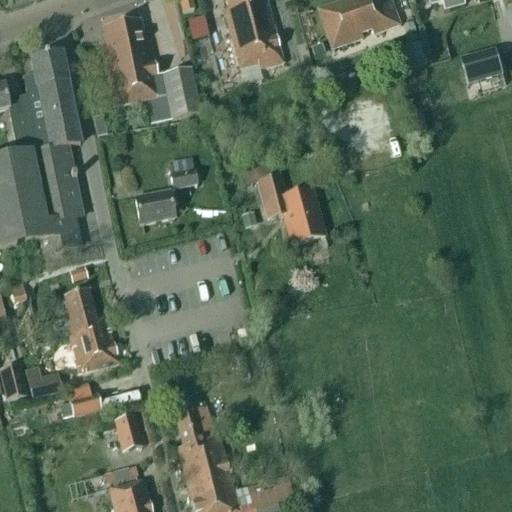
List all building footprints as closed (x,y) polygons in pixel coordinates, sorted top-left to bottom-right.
[(182,17),(192,14),(189,0),(187,0),(179,2),(182,17)] [(264,0),(224,0),(228,13),(223,14),(240,73),(258,68),(260,73),(283,67),(264,0)] [(351,0),(319,12),(334,53),(402,27),(392,0),(351,0)] [(424,0),(427,10),(443,5),(444,12),(466,6),(463,0),(424,0)] [(489,11),(459,19),(467,51),(498,44),(489,11)] [(207,39),(201,19),(189,23),(195,43),(207,39)] [(152,127),(175,122),(200,117),(190,71),(156,79),(149,44),(144,45),(139,23),(102,31),(105,44),(99,45),(113,110),(146,103),(152,127)] [(428,68),(425,58),(421,45),(406,48),(412,72),(428,68)] [(322,47),(312,51),(314,59),(325,55),(322,47)] [(496,52),(461,62),(468,88),(503,77),(496,52)] [(26,140),(13,143),(17,160),(0,163),(0,252),(39,245),(42,258),(79,251),(73,222),(81,221),(66,150),(79,147),(60,57),(30,63),(33,79),(22,81),(26,99),(18,101),(19,106),(26,140)] [(26,140),(19,106),(7,108),(3,90),(0,90),(0,114),(7,113),(13,143),(26,140)] [(415,115),(409,117),(414,137),(427,133),(421,113),(415,115)] [(191,163),(167,167),(172,193),(195,188),(191,163)] [(276,167),(239,177),(243,189),(256,186),(267,224),(282,220),(290,250),(324,241),(311,193),(285,200),(276,167)] [(176,211),(173,194),(134,202),(139,229),(174,223),(172,212),(176,211)] [(253,216),(242,219),(244,229),(255,226),(253,216)] [(84,273),(68,277),(71,286),(86,281),(84,273)] [(30,284),(9,291),(13,300),(14,307),(34,301),(30,284)] [(88,293),(88,292),(62,299),(62,301),(62,300),(71,331),(66,332),(68,337),(67,337),(78,378),(118,367),(105,319),(96,322),(88,294),(88,293)] [(0,373),(0,377),(6,405),(26,400),(18,369),(0,373)] [(36,374),(26,377),(32,401),(60,394),(56,379),(39,383),(36,374)] [(67,405),(68,407),(58,410),(61,422),(71,420),(72,422),(83,419),(84,423),(100,418),(100,415),(96,397),(89,399),(87,391),(77,394),(79,402),(67,405)] [(194,413),(193,407),(171,414),(182,450),(176,452),(193,511),(239,511),(218,439),(214,440),(205,410),(194,413)] [(142,449),(133,418),(112,424),(112,426),(114,434),(121,455),(142,449)] [(112,426),(101,429),(103,437),(114,434),(112,426)] [(121,476),(107,479),(109,488),(123,484),(121,476)] [(251,511),(292,500),(286,479),(235,494),(240,511),(251,511)] [(150,511),(143,485),(108,494),(113,511),(150,511)]
